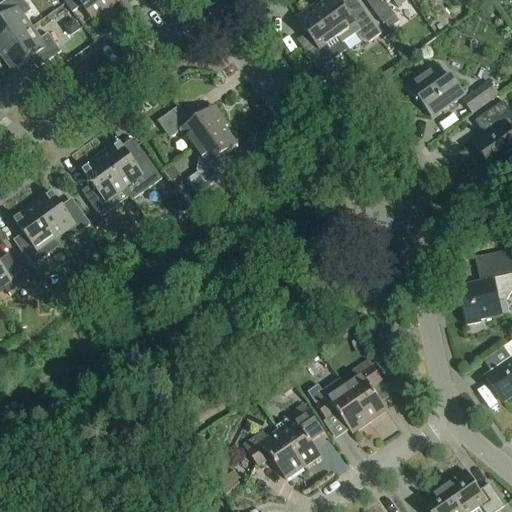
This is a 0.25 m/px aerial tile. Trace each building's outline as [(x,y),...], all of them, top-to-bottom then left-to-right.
[(0,52),(31,30),(23,18),(31,13),(21,0),(8,0),(0,6),(0,11),(5,18),(0,22),(0,52)] [(120,3),(117,0),(60,0),(72,15),(82,8),(92,22),(120,3)] [(352,0),(350,0),(342,7),(336,0),(331,0),(317,10),(317,11),(337,40),(338,39),(342,46),(355,37),(357,40),(368,45),(379,37),(352,0)] [(374,0),(367,5),(382,26),(384,25),(389,31),(399,24),(385,6),(393,0),(374,0)] [(334,50),(331,45),(337,40),(317,11),(317,10),(315,7),(296,21),(307,36),(298,43),(323,79),(333,71),(329,66),(334,62),(334,50)] [(73,21),(63,28),(70,38),(80,31),(73,21)] [(40,41),(31,30),(0,52),(0,56),(13,74),(34,59),(41,69),(61,54),(47,36),(40,41)] [(444,114),(466,98),(452,79),(448,82),(438,67),(406,90),(417,105),(420,103),(431,120),(442,112),(444,114)] [(489,85),(462,104),(472,117),(498,98),(489,85)] [(490,171),(511,155),(511,132),(510,130),(511,128),(511,116),(504,104),(475,124),(487,141),(475,149),(490,171)] [(182,132),(195,150),(224,129),(224,130),(227,128),(214,109),(190,125),(178,109),(157,124),(169,141),(182,132)] [(195,150),(201,160),(199,161),(196,173),(198,175),(187,183),(197,197),(233,171),(223,158),(237,148),(224,130),(224,129),(195,150)] [(161,182),(158,178),(143,156),(133,163),(120,146),(111,153),(110,150),(102,156),(103,158),(101,160),(123,191),(124,191),(132,202),(161,182)] [(123,191),(101,160),(99,161),(97,159),(89,165),(91,167),(82,174),(94,191),(84,198),(100,220),(118,207),(113,199),(123,191)] [(35,207),(33,209),(55,240),(66,232),(72,240),(90,227),(74,205),(64,212),(52,195),(43,202),(41,199),(34,205),(35,207)] [(181,202),(171,210),(178,220),(189,213),(181,202)] [(55,240),(33,209),(30,211),(29,208),(21,214),(23,216),(14,223),(26,240),(16,247),(32,269),(61,248),(55,240)] [(128,241),(116,250),(124,261),(136,252),(128,241)] [(511,252),(475,261),(478,274),(510,267),(511,266),(511,252)] [(0,289),(2,288),(8,296),(27,283),(11,261),(1,268),(0,266),(0,289)] [(502,318),(498,303),(508,301),(511,294),(511,276),(510,267),(478,274),(480,284),(457,289),(466,328),(481,324),(481,322),(502,318)] [(511,343),(503,350),(511,362),(488,379),(505,405),(511,400),(511,343)] [(345,389),(369,425),(387,413),(372,391),(382,384),(368,362),(350,374),(355,382),(345,389)] [(345,389),(340,381),(321,394),(317,388),(307,395),(326,422),(337,415),(352,437),(369,425),(345,389)] [(320,459),(314,450),(327,441),(304,406),(284,420),(289,427),(278,434),(303,470),(320,459)] [(303,470),(278,434),(268,441),(263,434),(243,448),(258,469),(271,460),(286,482),(303,470)] [(217,447),(213,456),(222,460),(226,451),(217,447)] [(453,482),(443,488),(459,511),(499,511),(504,509),(489,486),(478,494),(464,472),(452,480),(453,482)] [(218,484),(223,492),(239,480),(234,473),(218,484)] [(459,511),(443,488),(433,495),(432,494),(421,502),(427,511),(459,511)]
